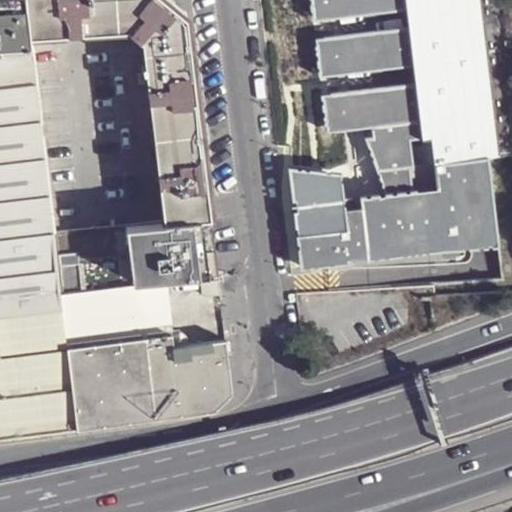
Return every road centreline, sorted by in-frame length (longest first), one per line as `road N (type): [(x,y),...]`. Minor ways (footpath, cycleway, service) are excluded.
road 1 (motorway): [(450,411),(0,499)]
road 2 (unclassified): [(229,0),(278,409)]
road 3 (motorway): [(450,411),(67,511)]
road 4 (unclassified): [(278,409),(204,430),(0,463)]
road 5 (motorway): [(511,330),(278,409)]
road 6 (motorway): [(306,511),(511,451)]
